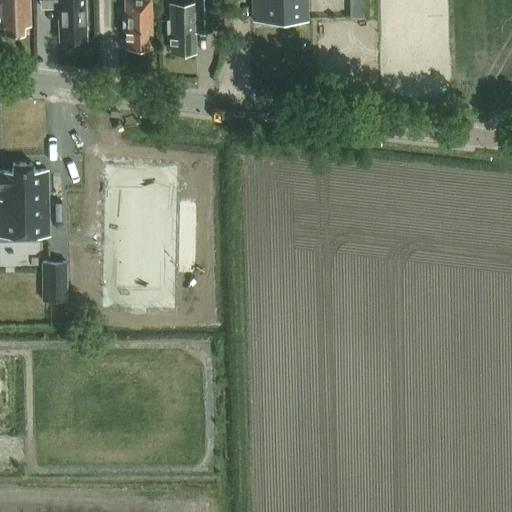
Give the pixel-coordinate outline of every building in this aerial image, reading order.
[(0,0),(0,15),(0,16),(0,27),(5,27),(6,33),(24,33),(24,26),(31,26),(29,0),(0,0)] [(58,0),(60,39),(86,39),(85,0),(58,0)] [(148,46),(152,46),(150,0),(125,0),(126,14),(123,14),(124,29),(126,32),(126,47),(138,46),(140,49),(146,48),(148,46)] [(182,3),(182,0),(170,0),(170,19),(167,19),(168,37),(171,37),(171,52),(196,51),(196,31),(212,31),(211,0),(194,0),(195,3),(182,3)] [(252,0),(253,20),(308,19),(307,0),(252,0)] [(0,236),(49,236),(47,170),(32,170),(32,162),(13,163),(13,170),(0,170),(0,236)] [(106,223),(107,240),(135,238),(134,222),(106,223)] [(65,260),(41,260),(41,296),(65,297),(65,260)]
